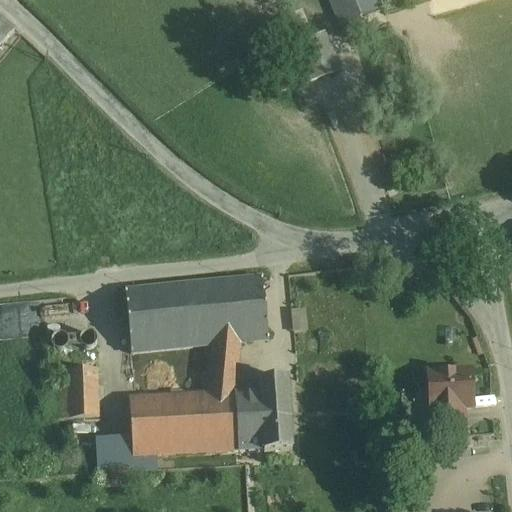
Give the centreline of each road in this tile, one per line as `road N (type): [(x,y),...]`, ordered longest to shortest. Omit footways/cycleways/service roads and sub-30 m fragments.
road 1 (unclassified): [(0,1),(182,174),(247,219),(311,248)]
road 2 (unclassified): [(0,292),(311,248)]
road 3 (unclassified): [(379,242),(434,269),(496,329)]
